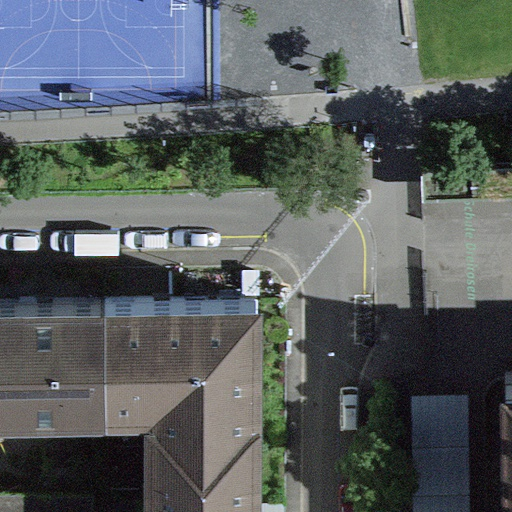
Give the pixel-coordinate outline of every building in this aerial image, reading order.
[(511,159),(423,161),(423,188),(511,185),(511,159)] [(256,293),(103,296),(105,387),(151,386),(151,446),(163,446),(163,489),(255,490),(256,294),(256,293)] [(103,296),(0,297),(0,401),(65,400),(65,388),(105,387),(103,296)] [(0,490),(0,511),(90,511),(91,489),(0,490)] [(255,511),(255,490),(163,489),(162,511),(255,511)]
